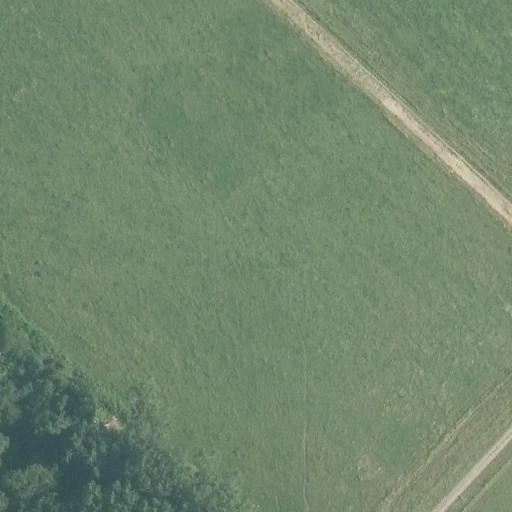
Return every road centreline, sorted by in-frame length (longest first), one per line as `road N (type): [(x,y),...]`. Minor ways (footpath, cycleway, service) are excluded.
road 1 (track): [(277,0),(511,216)]
road 2 (track): [(511,389),(398,511)]
